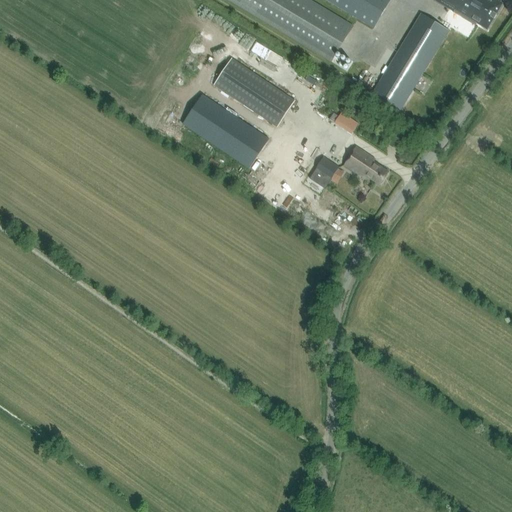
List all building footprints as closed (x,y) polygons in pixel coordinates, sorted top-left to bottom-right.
[(354,26),(310,0),(227,0),(332,63),(354,26)] [(326,0),(373,28),(390,0),(326,0)] [(434,0),(457,14),(459,13),(462,15),(461,16),(475,24),(476,23),(487,29),(502,4),(495,0),(434,0)] [(369,99),(398,117),(450,31),(421,14),(369,99)] [(232,59),(214,86),(277,127),(295,101),(232,59)] [(204,93),(184,123),(250,167),(270,137),(204,93)] [(345,112),(338,123),(356,134),(363,123),(345,112)] [(334,114),(330,119),(336,122),(339,117),(334,114)] [(296,135),(287,148),(311,165),(320,153),(296,135)] [(375,160),(355,147),(344,165),(363,178),(364,175),(379,185),(387,172),(373,163),(375,160)] [(288,150),(261,185),(275,196),(302,161),(288,150)] [(316,171),(336,185),(344,173),(338,169),(339,168),(325,158),(316,171)]
